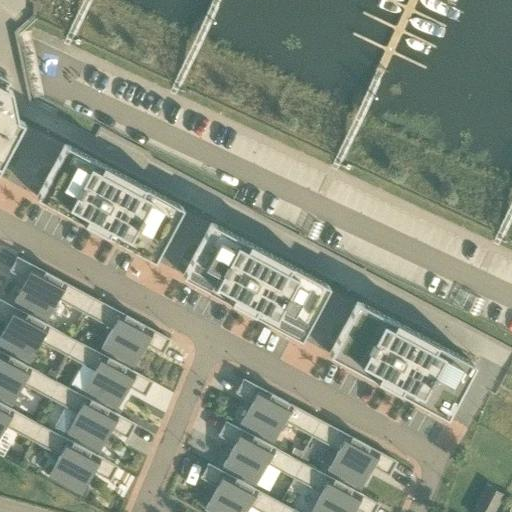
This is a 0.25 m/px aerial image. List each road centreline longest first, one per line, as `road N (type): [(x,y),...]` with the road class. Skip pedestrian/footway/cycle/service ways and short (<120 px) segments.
road 1 (residential): [(0,225),(438,458),(417,511)]
road 2 (unknown): [(74,264),(96,210),(114,220),(144,170)]
